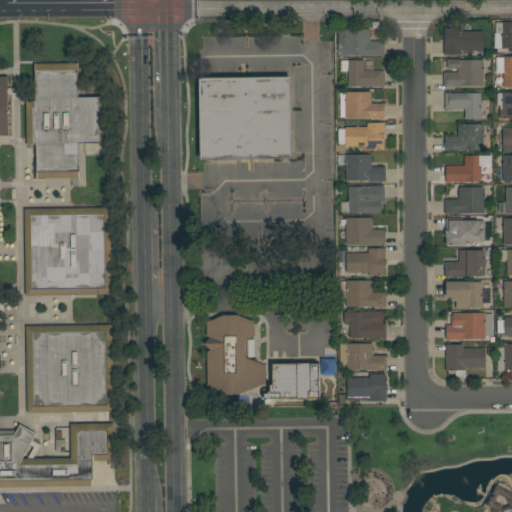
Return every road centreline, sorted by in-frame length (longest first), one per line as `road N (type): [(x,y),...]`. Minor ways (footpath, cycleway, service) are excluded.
road 1 (tertiary): [(177,511),(170,118)]
road 2 (residential): [(412,12),(418,400)]
road 3 (tertiary): [(168,10),(511,10)]
road 4 (tertiary): [(141,10),(144,223)]
road 5 (tertiary): [(145,302),(148,502)]
